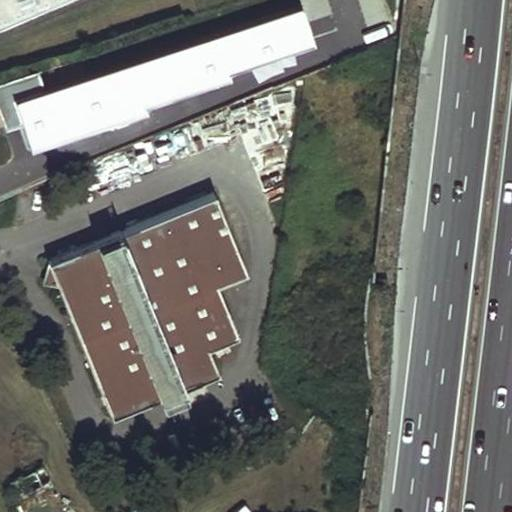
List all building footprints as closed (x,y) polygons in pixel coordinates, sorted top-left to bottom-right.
[(0,0),(0,23),(53,0),(0,0)] [(296,7),(43,91),(9,102),(17,126),(26,151),(144,112),(139,105),(229,78),(224,72),(311,46),(296,7)] [(43,91),(36,69),(0,80),(0,131),(17,126),(9,102),(43,91)] [(213,190),(46,260),(49,267),(46,280),(56,284),(111,415),(217,370),(207,346),(237,334),(216,282),(245,269),(213,190)] [(40,463),(8,479),(24,509),(55,492),(40,463)] [(128,511),(162,511),(157,498),(127,510),(128,511)]
